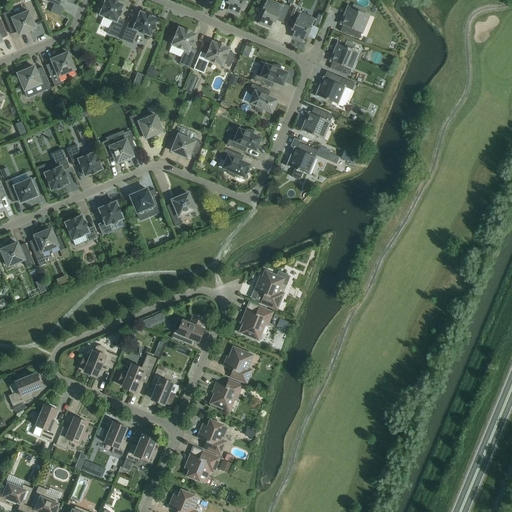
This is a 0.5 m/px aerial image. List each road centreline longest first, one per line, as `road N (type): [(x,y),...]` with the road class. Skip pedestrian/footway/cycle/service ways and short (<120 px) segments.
road 1 (residential): [(177,429),(54,373),(53,355),(61,343),(201,287),(220,293),(221,315),(191,387)]
road 2 (residential): [(0,230),(153,165),(247,196),(260,185),(309,63)]
road 3 (residential): [(309,63),(160,0)]
road 4 (trunk): [(462,511),(511,388)]
